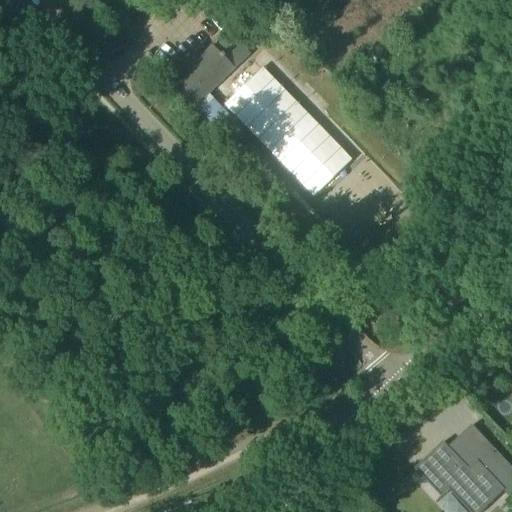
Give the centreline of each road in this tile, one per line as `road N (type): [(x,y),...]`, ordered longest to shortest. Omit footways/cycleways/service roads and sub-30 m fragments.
road 1 (unclassified): [(404,404),(51,32)]
road 2 (track): [(103,511),(331,418),(404,404)]
road 3 (tertiary): [(291,511),(404,404)]
road 4 (tertiary): [(404,404),(511,299)]
road 5 (unknown): [(102,86),(203,0)]
